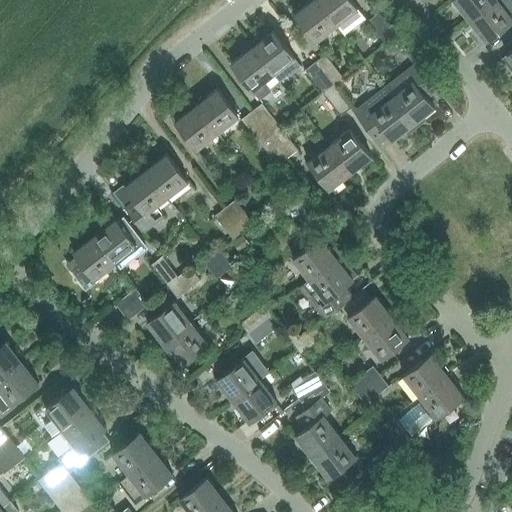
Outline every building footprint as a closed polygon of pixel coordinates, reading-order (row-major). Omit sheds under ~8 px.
[(337,25),(317,0),(306,0),(305,1),(307,4),(294,13),(316,41),(337,25)] [(317,0),(337,25),(344,34),(364,18),(357,10),(358,9),(351,0),(317,0)] [(454,0),(463,11),(461,13),(467,21),(495,0),(454,0)] [(495,0),(467,21),(474,30),(476,28),(486,41),(511,19),(511,2),(510,0),(495,0)] [(368,20),(386,44),(397,36),(378,13),(368,20)] [(389,26),(403,45),(413,37),(399,19),(389,26)] [(260,37),(251,43),(274,74),(295,58),(274,30),(261,39),(260,37)] [(274,74),(251,43),(242,50),(244,52),(232,62),(260,98),(270,91),(264,82),(274,74)] [(511,50),(502,59),(511,72),(511,50)] [(326,53),(316,61),(333,83),(343,76),(326,53)] [(306,69),(323,91),(333,83),(316,61),(306,69)] [(395,78),(385,86),(413,123),(415,125),(424,118),(422,116),(434,106),(426,97),(437,88),(416,61),(395,78)] [(333,83),(323,91),(341,114),(351,106),(333,83)] [(385,86),(353,110),(376,139),(386,131),(392,139),(405,129),(406,132),(415,125),(413,123),(385,86)] [(202,95),(194,102),(217,132),(239,116),(218,89),(205,98),(202,95)] [(217,132),(194,102),(185,109),(187,112),(175,121),(196,148),(217,132)] [(262,102),(251,110),(269,133),(279,125),(262,102)] [(242,117),(260,140),(269,133),(251,110),(242,117)] [(279,125),(269,133),(287,155),(297,148),(279,125)] [(349,128),(328,145),(352,174),(360,168),(358,165),(371,156),(349,128)] [(269,133),(260,140),(277,163),(287,155),(269,133)] [(352,174),(328,145),(308,161),(329,188),(341,179),(343,181),(352,174)] [(152,160),(143,167),(167,198),(188,181),(167,153),(154,163),(152,160)] [(167,198),(143,167),(134,173),(136,176),(124,185),(135,199),(126,206),(144,231),(164,216),(156,206),(167,198)] [(235,198),(225,206),(244,230),(254,222),(235,198)] [(244,230),(225,206),(215,214),(233,238),(244,230)] [(101,225),(93,232),(116,263),(137,246),(116,218),(103,228),(101,225)] [(116,263),(93,232),(84,239),(86,241),(74,250),(83,262),(72,270),(86,288),(96,280),(95,279),(116,263)] [(242,235),(233,242),(239,249),(248,243),(242,235)] [(292,258),(308,279),(339,256),(332,247),(330,249),(320,237),(292,258)] [(221,251),(206,263),(216,277),(232,265),(221,251)] [(308,279),(299,286),(306,296),(323,319),(351,297),(343,286),(352,279),(357,275),(341,254),(339,256),(308,279)] [(152,263),(170,287),(180,279),(162,255),(152,263)] [(190,271),(180,279),(170,287),(177,297),(201,279),(193,268),(190,270),(190,271)] [(116,303),(128,319),(148,303),(136,287),(116,303)] [(347,316),(364,337),(393,314),(387,305),(384,307),(375,295),(347,316)] [(147,321),(164,342),(191,321),(175,300),(147,321)] [(241,321),(249,332),(272,313),(264,303),(241,321)] [(272,313),(249,332),(256,342),(280,324),(272,313)] [(286,331),(293,341),(317,323),(309,313),(286,331)] [(393,314),(364,337),(380,359),(408,338),(397,324),(400,322),(393,314)] [(191,321),(164,342),(161,344),(168,353),(170,351),(180,363),(207,342),(191,321)] [(317,323),(293,341),(301,352),(325,333),(317,323)] [(0,378),(25,359),(19,351),(17,353),(7,340),(3,343),(0,341),(0,378)] [(244,358),(217,379),(226,391),(224,393),(231,402),(261,378),(267,374),(250,353),(244,358)] [(403,374),(420,395),(450,372),(443,364),(441,366),(431,353),(403,374)] [(25,359),(0,378),(0,409),(1,411),(39,382),(29,370),(32,368),(25,359)] [(350,383),(358,393),(381,375),(373,365),(350,383)] [(291,388),(299,398),(323,380),(315,370),(291,388)] [(450,372),(420,395),(436,416),(463,395),(454,382),(456,380),(450,372)] [(381,375),(358,393),(366,403),(389,385),(381,375)] [(261,378),(231,402),(237,410),(240,408),(249,421),(277,399),(261,378)] [(299,398),(306,407),(307,408),(322,397),(330,390),(323,380),(299,398)] [(52,436),(62,429),(91,406),(85,397),(83,399),(73,386),(45,407),(53,418),(44,425),(52,436)] [(295,415),(305,427),(324,413),(324,414),(332,408),(322,397),(307,408),(306,407),(295,415)] [(363,401),(357,406),(363,414),(369,410),(363,401)] [(74,445),(58,457),(61,461),(69,471),(109,440),(101,430),(104,428),(95,416),(98,414),(91,406),(62,429),(66,435),(74,445)] [(303,449),(310,458),(340,434),(324,414),(324,413),(305,427),(296,435),(306,447),(303,449)] [(382,424),(395,441),(400,448),(410,440),(392,417),(382,424)] [(0,426),(0,442),(9,436),(1,426),(0,426)] [(125,470),(128,474),(158,451),(152,443),(149,444),(140,432),(112,453),(125,470)] [(340,434),(310,458),(316,466),(319,464),(328,477),(356,455),(340,434)] [(0,442),(0,459),(17,446),(9,436),(0,442)] [(402,451),(400,448),(395,441),(371,459),(379,469),(402,451)] [(17,446),(0,459),(0,472),(2,475),(25,457),(17,446)] [(158,451),(128,474),(119,480),(135,501),(171,474),(162,462),(165,460),(158,451)] [(38,479),(46,489),(69,471),(61,461),(38,479)] [(46,489),(54,499),(76,481),(69,471),(46,489)] [(179,498),(189,511),(204,511),(226,496),(219,487),(217,489),(207,477),(179,498)] [(54,499),(62,509),(85,491),(76,481),(54,499)] [(85,491),(62,509),(63,511),(78,511),(92,501),(85,491)] [(226,496),(204,511),(234,511),(230,506),(232,504),(226,496)] [(2,507),(0,508),(0,511),(16,511),(18,510),(11,501),(2,507)]
